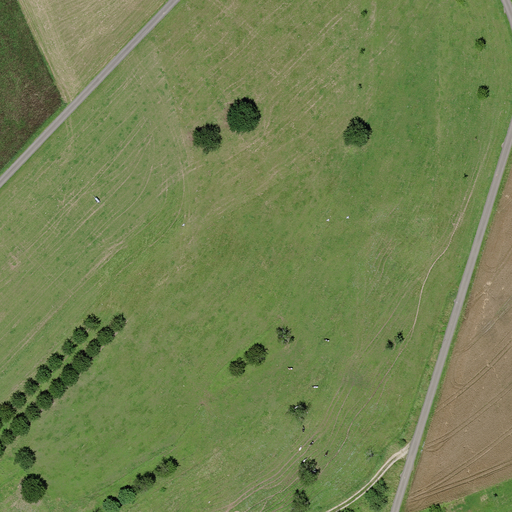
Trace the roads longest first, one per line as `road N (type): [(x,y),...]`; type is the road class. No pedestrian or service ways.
road 1 (unclassified): [(0,185),(176,0),(506,0),(511,10)]
road 2 (unclassified): [(511,135),(397,511)]
